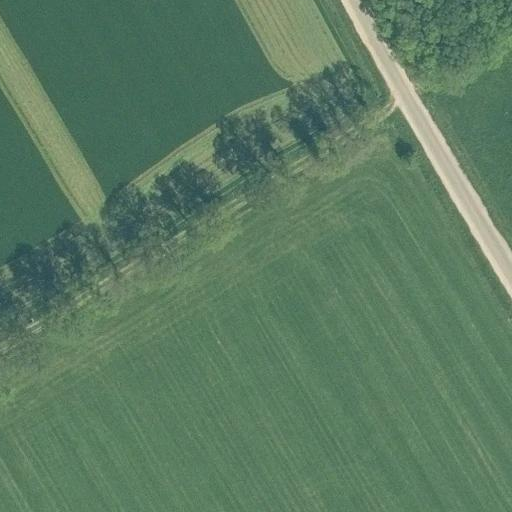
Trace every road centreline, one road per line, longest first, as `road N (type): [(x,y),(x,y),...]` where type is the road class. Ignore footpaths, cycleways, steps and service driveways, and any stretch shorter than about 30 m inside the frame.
road 1 (track): [(0,347),(406,97)]
road 2 (unclassified): [(511,277),(353,0)]
